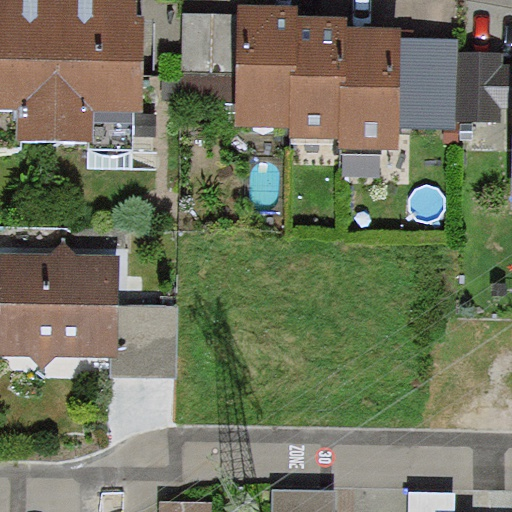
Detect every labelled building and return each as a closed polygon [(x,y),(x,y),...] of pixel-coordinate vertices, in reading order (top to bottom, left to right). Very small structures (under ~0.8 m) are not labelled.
[(146,0),(0,0),(0,143),(145,145),(146,0)] [(405,11),(221,3),(215,139),(400,147),(405,11)] [(511,63),(488,64),(489,204),(511,203),(511,63)] [(127,246),(0,244),(0,379),(125,381),(127,246)] [(511,511),(511,501),(212,494),(211,511),(511,511)]
